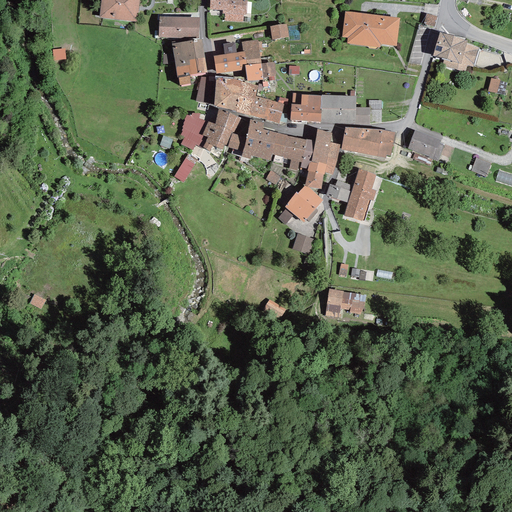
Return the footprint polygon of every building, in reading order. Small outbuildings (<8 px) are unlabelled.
[(99,0),(97,23),(134,27),(136,0),(99,0)] [(226,0),(209,0),(209,15),(222,16),(222,21),(246,23),(247,2),(226,1),(226,0)] [(400,22),(346,14),(341,46),(395,53),(400,22)] [(436,18),(426,16),(424,26),(434,28),(436,18)] [(198,21),(156,21),(156,42),(198,42),(198,21)] [(287,27),(270,30),(272,42),(289,40),(287,27)] [(477,50),(443,39),(436,59),(470,70),(477,50)] [(257,42),(241,44),(243,64),(260,62),(257,42)] [(195,47),(169,51),(174,85),(200,82),(195,47)] [(235,47),(223,48),(224,59),(236,57),(235,47)] [(64,50),(54,51),(55,59),(65,58),(64,50)] [(236,57),(213,61),(216,78),(245,73),(244,71),(243,64),(242,56),(236,57)] [(274,66),(261,68),(263,81),(268,80),(269,82),(274,81),(273,79),(276,79),(274,66)] [(261,68),(244,71),(247,86),(263,82),(263,81),(261,68)] [(211,81),(201,79),(196,103),(209,107),(211,81)] [(506,83),(491,80),(488,94),(503,98),(506,83)] [(229,83),(216,83),(214,109),(215,112),(237,116),(236,117),(250,119),(257,91),(241,87),(241,86),(229,83)] [(186,96),(167,95),(167,106),(186,106),(186,96)] [(321,97),(292,95),(290,123),(319,125),(321,99),(321,97)] [(356,100),(321,99),(319,125),(355,127),(356,111),(356,100)] [(272,104),(256,101),(250,119),(266,123),(272,104)] [(284,108),(272,104),(267,124),(279,127),(284,108)] [(369,111),(356,111),(355,127),(369,127),(369,111)] [(241,121),(218,114),(215,128),(207,124),(197,147),(211,155),(213,149),(224,155),(226,150),(231,136),(241,121)] [(191,118),(187,116),(180,140),(183,141),(180,145),(194,153),(197,147),(207,124),(198,120),(200,115),(192,115),(191,118)] [(262,126),(250,124),(246,140),(242,155),(242,157),(271,165),(271,159),(290,164),(288,171),(297,173),(298,165),(301,165),(300,171),(308,172),(310,166),(315,144),(303,142),(261,133),(262,126)] [(382,134),(345,131),(342,153),(378,160),(382,134)] [(442,143),(416,133),(409,150),(435,161),(442,143)] [(394,137),(382,134),(378,160),(389,162),(394,137)] [(331,137),(316,135),(315,144),(310,166),(326,168),(331,137)] [(246,140),(231,136),(226,150),(242,155),(246,140)] [(173,141),(163,137),(159,147),(169,150),(173,141)] [(339,147),(330,146),(326,168),(327,168),(335,170),(339,147)] [(185,181),(198,160),(188,154),(175,174),(185,181)] [(491,165),(475,160),(471,172),(487,177),(491,165)] [(326,168),(310,166),(308,172),(308,175),(323,178),(325,178),(327,168),(326,168)] [(270,172),(265,180),(275,186),(280,177),(270,172)] [(377,179),(359,172),(353,187),(347,206),(344,216),(361,222),(368,202),(373,204),(376,194),(372,193),(377,179)] [(321,192),(323,178),(308,175),(304,189),(307,190),(311,191),(321,192)] [(295,187),(280,179),(277,186),(290,193),(295,187)] [(334,180),(327,199),(347,206),(353,187),(334,180)] [(304,189),(297,198),(315,212),(323,202),(311,191),(307,190),(304,189)] [(296,197),(285,210),(304,225),(315,212),(296,197)] [(313,242),(297,236),(292,251),(308,257),(313,242)] [(311,259),(305,258),(303,265),(310,267),(311,259)] [(348,267),(340,265),(338,276),(346,278),(348,267)] [(360,271),(352,269),(350,277),(359,278),(360,271)] [(392,272),(378,270),(377,278),(391,280),(392,272)] [(362,297),(330,292),(326,317),(340,319),(341,311),(359,314),(362,297)] [(268,301),(263,312),(279,320),(284,310),(268,301)]
